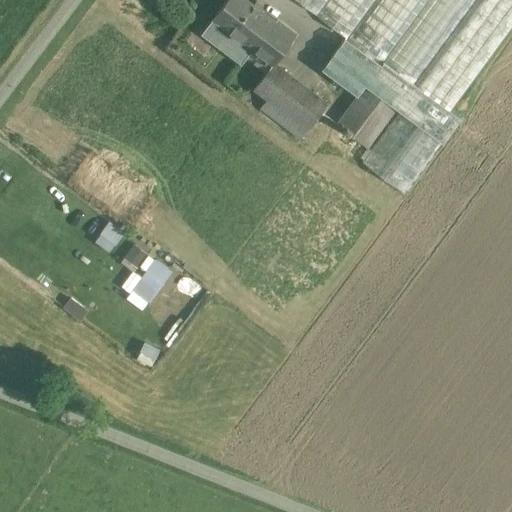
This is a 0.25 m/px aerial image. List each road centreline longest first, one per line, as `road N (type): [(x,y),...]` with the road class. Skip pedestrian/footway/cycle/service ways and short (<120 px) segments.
road 1 (residential): [(303,511),(0,392)]
road 2 (residential): [(0,100),(77,0)]
